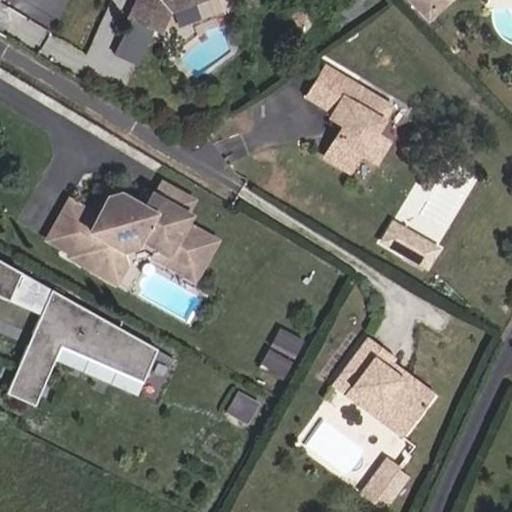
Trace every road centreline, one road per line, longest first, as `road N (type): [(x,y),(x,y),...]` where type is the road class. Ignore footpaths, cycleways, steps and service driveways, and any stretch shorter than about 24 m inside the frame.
road 1 (unknown): [(0,46),(205,164),(318,116)]
road 2 (unknown): [(205,164),(435,306)]
